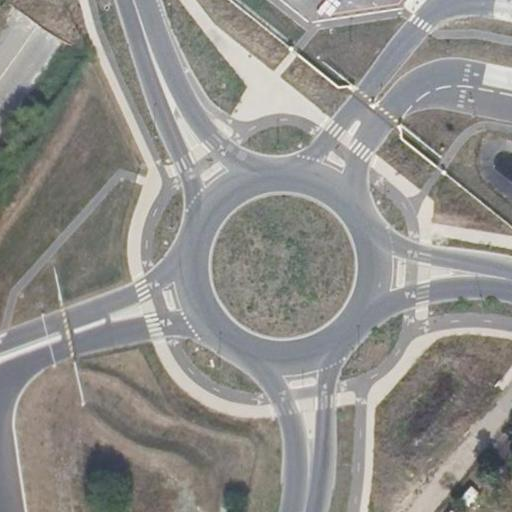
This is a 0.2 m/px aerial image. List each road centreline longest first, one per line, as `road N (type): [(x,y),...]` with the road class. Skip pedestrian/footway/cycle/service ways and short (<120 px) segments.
road 1 (secondary): [(150,52),(157,101),(195,189),(198,233)]
road 2 (secondary): [(269,178),(213,140),(150,52)]
road 3 (secondary): [(246,348),(284,397),(308,500)]
road 4 (secondary): [(308,500),(332,340)]
road 5 (secondary): [(356,314),(410,294),(511,286)]
road 6 (secondary): [(511,273),(411,252),(362,228)]
road 7 (track): [(511,388),(415,511)]
road 8 (secondary): [(198,233),(198,299),(211,323),(246,348)]
